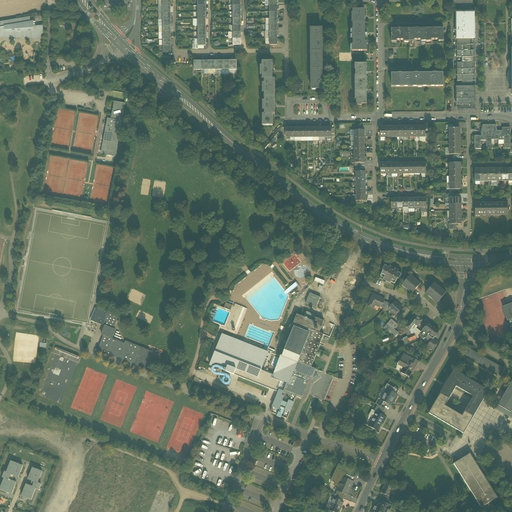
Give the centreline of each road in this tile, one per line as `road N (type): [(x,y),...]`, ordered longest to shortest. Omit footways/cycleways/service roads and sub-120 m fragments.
road 1 (tertiary): [(467,260),(385,246),(346,229),(138,61)]
road 2 (tertiary): [(453,327),(381,461)]
road 3 (residential): [(381,461),(251,418)]
road 4 (residential): [(511,119),(379,118)]
